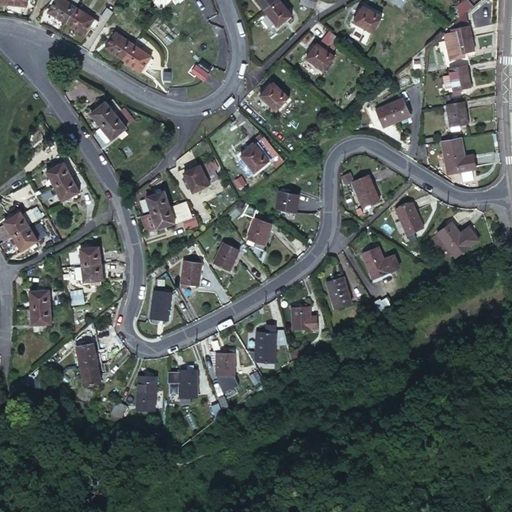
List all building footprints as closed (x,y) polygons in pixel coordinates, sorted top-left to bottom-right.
[(54,0),(47,12),(65,23),(75,8),(62,0),(54,0)] [(153,0),(147,8),(152,12),(162,0),(153,0)] [(274,0),(255,0),(263,9),(272,2),(274,0)] [(277,0),(274,0),(272,2),(263,9),(264,10),(277,0)] [(282,2),(279,0),(277,0),(264,10),(266,13),(277,27),(292,15),(282,2)] [(313,10),(316,0),(301,0),(299,5),(313,10)] [(407,3),(403,0),(391,0),(391,1),(402,9),(407,3)] [(472,7),(466,0),(465,0),(458,6),(461,16),(466,12),(472,7)] [(381,17),(362,6),(354,23),(374,33),(381,17)] [(461,16),(458,6),(458,7),(452,8),(454,22),(455,21),(457,20),(461,16)] [(91,24),(94,19),(75,8),(65,23),(84,34),(91,24)] [(106,23),(112,13),(107,9),(100,19),(106,23)] [(466,12),(461,16),(457,20),(455,21),(457,27),(469,24),(466,12)] [(136,40),(140,34),(135,30),(130,38),(135,41),(136,40)] [(469,30),(443,34),(448,60),(463,57),(462,54),(473,52),(469,30)] [(328,32),(318,45),(332,56),(342,43),(328,32)] [(105,48),(123,60),(133,45),(115,33),(105,48)] [(135,41),(134,42),(133,45),(142,51),(145,46),(136,40),(135,41)] [(333,57),(332,56),(318,45),(316,44),(305,59),(323,72),(333,57)] [(123,60),(141,72),(151,57),(142,51),(133,45),(123,60)] [(420,58),(412,57),(411,72),(420,73),(420,58)] [(470,86),(466,65),(448,68),(449,77),(452,89),(458,88),(470,86)] [(197,66),(193,73),(205,81),(210,74),(197,66)] [(445,91),(452,89),(449,77),(443,78),(445,91)] [(289,97),(272,82),(260,96),(276,111),(289,97)] [(410,115),(403,99),(375,111),(382,127),(410,115)] [(100,126),(116,114),(107,103),(105,101),(90,113),(100,126)] [(116,114),(120,111),(112,101),(111,101),(107,103),(116,114)] [(467,124),(463,102),(451,104),(445,105),(449,127),(455,126),(467,124)] [(117,116),(125,126),(132,121),(123,110),(117,116)] [(100,126),(101,128),(117,116),(116,114),(100,126)] [(101,128),(110,139),(126,127),(125,126),(117,116),(101,128)] [(463,156),(460,137),(440,141),(443,160),(463,156)] [(270,161),(256,143),(241,156),(255,173),(270,161)] [(430,156),(428,143),(417,144),(416,147),(419,158),(430,156)] [(472,154),(463,156),(443,160),(446,173),(474,169),(472,154)] [(61,182),(72,177),(66,167),(64,162),(48,171),(55,186),(61,182)] [(66,167),(72,177),(79,173),(74,163),(66,167)] [(208,163),(201,166),(210,186),(218,183),(208,163)] [(193,194),(210,186),(201,166),(183,174),(193,194)] [(89,185),(80,172),(79,173),(72,177),(79,190),(89,185)] [(352,180),(350,175),(342,179),(344,184),(352,180)] [(379,200),(367,176),(351,183),(362,208),(379,200)] [(79,192),(79,190),(72,177),(61,182),(55,186),(63,200),(79,192)] [(178,204),(183,203),(174,189),(164,192),(169,207),(178,204)] [(169,207),(164,192),(163,191),(146,198),(151,213),(158,211),(169,207)] [(298,195),(280,191),(276,208),(295,212),(298,195)] [(422,228),(411,202),(396,209),(407,234),(422,228)] [(178,204),(169,207),(174,222),(182,219),(178,204)] [(253,219),(258,211),(252,208),(248,204),(243,213),(253,219)] [(174,222),(169,207),(158,211),(151,213),(156,229),(174,223),(174,222)] [(29,226),(23,217),(20,212),(4,222),(12,236),(20,231),(29,226)] [(30,213),(23,217),(29,226),(35,222),(30,213)] [(273,224),(256,217),(248,239),(263,245),(273,224)] [(461,234),(451,221),(437,233),(456,256),(470,245),(461,234)] [(37,223),(36,223),(29,228),(38,242),(46,237),(37,223)] [(29,228),(29,226),(20,231),(12,236),(22,252),(38,242),(29,228)] [(469,227),(461,234),(470,245),(478,239),(469,227)] [(238,250),(222,244),(213,264),(229,271),(238,250)] [(102,263),(100,247),(81,249),(83,265),(94,264),(102,263)] [(373,279),(389,272),(384,259),(378,247),(362,254),(373,279)] [(393,255),(384,259),(389,272),(398,268),(393,255)] [(200,262),(183,261),(181,284),(198,286),(200,262)] [(104,278),(102,263),(94,264),(83,265),(85,281),(104,278)] [(351,304),(344,277),(326,282),(333,309),(351,304)] [(171,291),(153,289),(150,316),(167,319),(171,291)] [(49,294),(49,291),(30,292),(31,307),(34,307),(49,306),(49,294)] [(49,306),(57,305),(56,293),(49,294),(49,306)] [(375,307),(380,315),(386,312),(380,300),(373,304),(375,307)] [(51,324),(49,306),(34,307),(31,307),(32,325),(51,324)] [(311,317),(310,306),(291,307),(293,329),(312,328),(311,317)] [(73,337),(79,367),(97,363),(95,352),(97,351),(90,323),(80,331),(73,337)] [(276,333),(256,332),(254,351),(274,353),(276,333)] [(299,357),(305,354),(302,348),(290,354),(293,360),(299,357)] [(225,352),(216,352),(216,375),(219,375),(226,375),(231,375),(231,352),(225,352)] [(284,367),(289,363),(282,352),(274,358),(281,369),(284,367)] [(79,367),(83,385),(101,381),(97,363),(79,367)] [(195,398),(193,369),(179,369),(180,399),(188,398),(195,398)] [(37,376),(27,374),(24,377),(18,382),(21,383),(34,385),(37,376)] [(153,400),(155,378),(138,376),(135,398),(153,400)] [(216,406),(214,401),(207,404),(215,418),(221,414),(216,406)] [(117,417),(120,419),(124,407),(115,403),(111,414),(117,417)]
